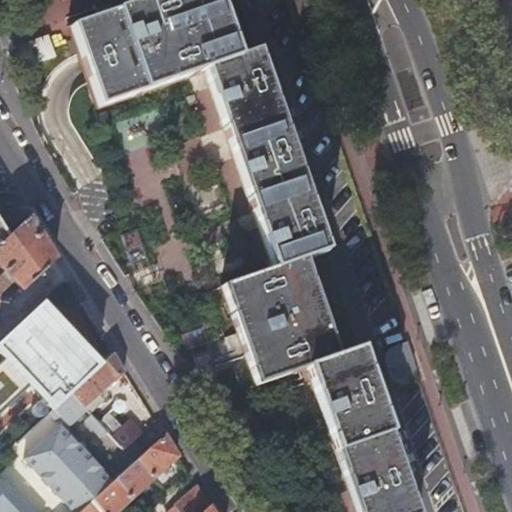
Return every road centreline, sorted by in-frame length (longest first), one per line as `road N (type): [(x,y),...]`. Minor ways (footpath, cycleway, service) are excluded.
road 1 (residential): [(0,153),(236,511)]
road 2 (primary): [(414,190),(511,467)]
road 3 (primary): [(343,0),(414,190)]
road 4 (primary): [(465,175),(401,0)]
road 5 (primary): [(511,339),(465,175)]
